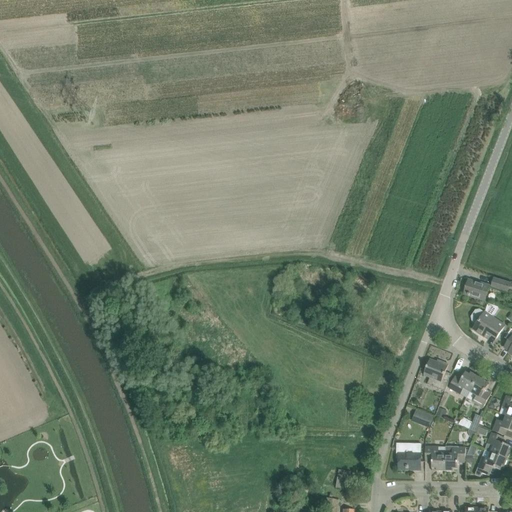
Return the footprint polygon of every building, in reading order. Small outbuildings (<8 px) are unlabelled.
[(491,288),(509,294),(510,292),(511,292),(511,284),(494,278),(491,288)] [(465,294),(474,298),(485,301),(489,286),(483,284),(483,285),(469,281),(465,294)] [(505,326),(493,319),(485,313),(484,314),(480,311),(476,312),(472,318),(473,321),(477,324),(473,330),(484,337),(487,333),(497,339),(505,326)] [(430,360),(424,376),(430,378),(427,385),(445,392),(452,375),(446,373),(449,365),(442,362),(442,364),(430,360)] [(456,376),(452,384),(449,389),(460,395),(464,389),(470,393),(478,378),(471,374),(470,376),(466,373),(463,379),(456,376)] [(478,378),(470,393),(476,396),(473,402),(483,409),(486,404),(491,395),(485,392),(489,386),(485,384),(486,382),(478,378)] [(503,406),(502,408),(509,410),(506,417),(511,418),(511,398),(507,396),(503,406)] [(437,415),(444,418),(446,412),(439,410),(437,415)] [(417,411),(413,419),(430,426),(433,417),(417,411)] [(476,415),(470,429),(476,432),(482,417),(476,415)] [(493,431),(496,433),(505,436),(507,431),(511,432),(511,418),(506,417),(504,423),(497,421),(493,431)] [(492,434),(485,451),(508,460),(511,452),(508,451),(510,447),(502,444),(504,438),(495,435),(492,434)] [(397,448),(396,459),(399,459),(399,469),(414,469),(414,471),(421,471),(421,461),(421,453),(421,444),(397,444),(397,448)] [(426,448),(426,452),(425,462),(432,463),(432,469),(437,469),(437,472),(445,472),(446,448),(426,448)] [(446,448),(445,472),(454,472),(454,470),(458,470),(458,463),(465,463),(466,448),(446,448)] [(485,451),(478,469),(478,468),(475,476),(480,478),(482,474),(489,477),(493,468),(501,471),(502,467),(504,468),(508,460),(485,451)] [(355,481),(348,480),(346,490),(354,491),(355,481)] [(326,498),(323,511),(336,511),(339,500),(326,498)]
